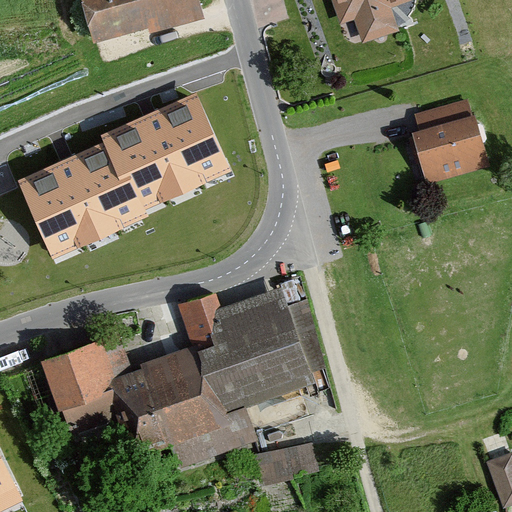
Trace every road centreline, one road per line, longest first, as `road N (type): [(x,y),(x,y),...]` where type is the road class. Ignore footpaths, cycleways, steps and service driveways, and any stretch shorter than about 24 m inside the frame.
road 1 (residential): [(291,205),(236,269),(0,334)]
road 2 (unclassified): [(237,0),(291,205)]
